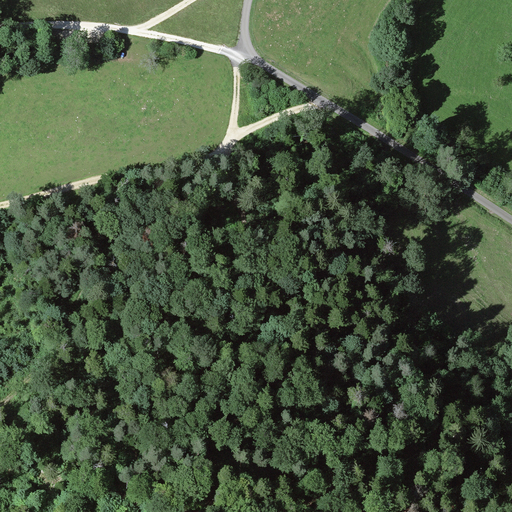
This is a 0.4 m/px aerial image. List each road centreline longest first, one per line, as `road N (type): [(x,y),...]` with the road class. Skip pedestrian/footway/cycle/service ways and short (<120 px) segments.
road 1 (track): [(363,511),(291,401),(264,339),(232,141)]
road 2 (unclassified): [(511,218),(240,53),(248,0)]
road 3 (track): [(0,404),(49,356),(154,170)]
road 4 (track): [(232,141),(211,155),(0,203)]
road 5 (track): [(232,141),(240,53),(137,31)]
road 6 (track): [(0,25),(137,31)]
